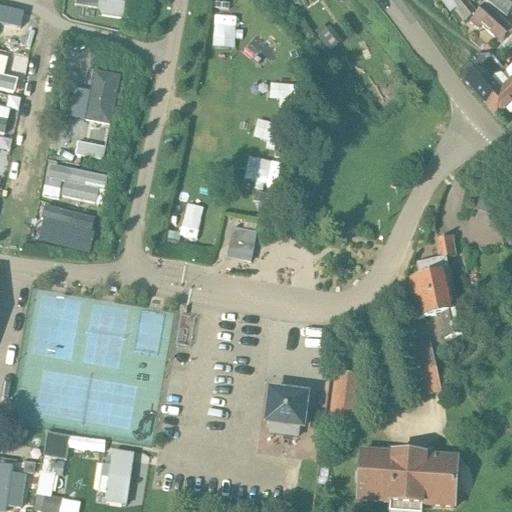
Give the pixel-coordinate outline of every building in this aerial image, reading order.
[(454,9),(465,22),(476,13),(465,0),(440,0),(450,12),(454,9)] [(511,0),(488,0),(508,14),(511,8),(511,0)] [(481,25),(501,43),(511,29),(484,5),(469,22),(478,29),(481,25)] [(13,35),(0,32),(0,45),(12,47),(13,35)] [(243,54),(262,68),(275,50),(255,37),(243,54)] [(6,77),(11,58),(0,55),(0,89),(17,94),(20,80),(6,77)] [(501,90),(511,79),(511,65),(501,75),(496,77),(492,80),(479,68),(464,80),(485,103),(501,90)] [(227,88),(228,71),(207,70),(206,86),(227,88)] [(94,71),(87,121),(115,125),(122,75),(94,71)] [(270,79),(264,100),(297,109),(303,88),(270,79)] [(485,103),(496,115),(511,101),(511,79),(501,90),(485,103)] [(0,132),(10,134),(15,102),(10,102),(9,108),(0,106),(0,132)] [(258,120),(254,141),(277,145),(282,125),(258,120)] [(79,141),(76,154),(104,161),(107,148),(79,141)] [(252,156),(244,183),(275,192),(283,165),(252,156)] [(54,165),(51,179),(67,183),(64,196),(104,206),(111,178),(54,165)] [(265,205),(267,196),(256,193),(254,203),(265,205)] [(187,204),(180,236),(198,240),(205,208),(187,204)] [(94,233),(98,218),(46,206),(43,221),(94,233)] [(511,224),(501,226),(505,245),(511,243),(511,224)] [(228,257),(251,262),(256,239),(257,235),(233,230),(228,257)] [(438,315),(443,338),(463,335),(458,311),(450,272),(447,260),(457,258),(453,237),(435,240),(439,260),(429,262),(429,265),(417,268),(419,278),(409,280),(417,319),(438,315)] [(511,277),(501,280),(505,296),(511,307),(511,277)] [(401,348),(412,401),(441,395),(430,342),(401,348)] [(334,376),(329,424),(356,427),(362,379),(334,376)] [(268,435),(298,439),(299,431),(304,432),(309,394),(268,389),(263,427),(269,427),(268,435)] [(47,435),(44,458),(66,461),(69,438),(47,435)] [(112,466),(96,465),(95,491),(108,492),(107,505),(132,506),(135,453),(113,451),(112,466)] [(459,458),(359,451),(355,503),(455,510),(459,458)] [(23,474),(34,475),(35,466),(24,464),(23,474)] [(0,465),(0,510),(24,511),(26,475),(15,474),(15,466),(0,465)]
